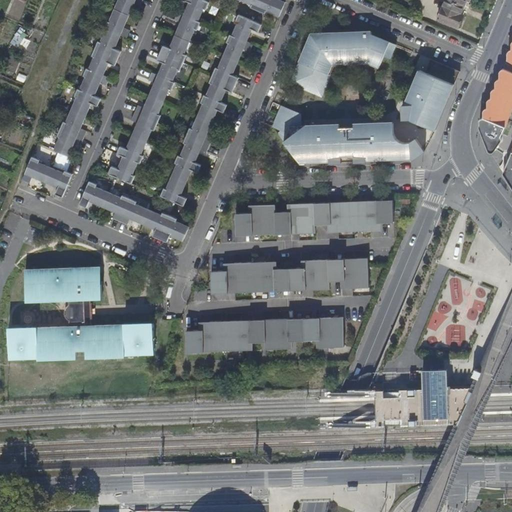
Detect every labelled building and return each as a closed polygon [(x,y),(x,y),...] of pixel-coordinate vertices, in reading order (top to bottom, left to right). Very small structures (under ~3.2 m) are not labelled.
[(36,0),(31,0),(26,17),(34,19),(40,1),(36,0)] [(119,0),(115,10),(129,17),(133,8),(131,7),(133,3),(141,7),(143,0),(119,0)] [(188,7),(186,12),(200,19),(204,10),(206,10),(209,3),(201,0),(183,0),(191,4),(190,7),(188,7)] [(249,8),(257,11),(261,0),(238,0),(250,5),(249,8)] [(279,17),(285,2),(280,0),(261,0),(257,11),(264,14),(264,11),(279,17)] [(461,13),(464,5),(450,0),(445,0),(438,18),(458,27),(464,14),(461,13)] [(115,10),(114,12),(128,19),(129,17),(115,10)] [(128,19),(114,12),(109,23),(107,22),(103,30),(106,31),(120,37),(127,40),(130,32),(122,29),(123,25),(125,26),(128,19)] [(200,19),(186,12),(184,16),(199,22),(200,19)] [(199,22),(184,16),(178,13),(175,21),(183,24),(182,28),(180,27),(176,36),(190,42),(196,30),(198,31),(201,23),(199,22)] [(238,24),(234,33),(249,40),(252,33),(250,32),(251,29),(259,32),(262,25),(239,15),(236,23),(238,24)] [(18,30),(13,42),(27,49),(33,37),(18,30)] [(385,56),(391,59),(397,45),(391,42),(391,41),(373,33),(373,30),(312,33),(299,61),(298,66),(290,84),(323,98),(335,64),(370,63),(381,68),(385,56)] [(106,31),(103,39),(117,45),(120,37),(106,31)] [(249,40),(234,33),(233,36),(248,42),(249,40)] [(248,42),(233,36),(231,35),(227,43),(230,44),(225,56),(239,63),(243,53),(241,53),(243,49),(251,52),(254,45),(248,42)] [(176,36),(175,39),(189,45),(190,42),(176,36)] [(117,45),(103,39),(101,44),(98,42),(95,49),(118,59),(119,59),(122,52),(113,48),(115,45),(117,46),(117,45)] [(189,45),(175,39),(172,46),(173,47),(172,50),(164,47),(161,55),(184,64),(187,56),(185,55),(189,45)] [(94,58),(92,65),(106,71),(107,67),(106,67),(107,63),(115,67),(118,59),(95,49),(92,57),(94,58)] [(166,65),(166,66),(178,71),(180,72),(184,64),(161,55),(158,62),(166,65)] [(225,56),(223,60),(238,66),(239,63),(225,56)] [(238,66),(223,60),(219,69),(217,68),(214,75),(237,85),(240,78),(232,75),(234,71),(235,72),(238,66)] [(427,72),(421,70),(416,83),(414,89),(407,105),(404,105),(404,119),(410,118),(438,131),(450,97),(461,71),(432,60),(427,72)] [(489,98),(487,100),(487,106),(483,116),(481,117),(480,118),(479,127),(487,147),(489,150),(492,151),(496,147),(501,138),(501,136),(511,109),(511,66),(505,63),(502,68),(501,69),(499,70),(499,76),(495,87),(492,88),(491,90),(491,97),(489,98)] [(106,71),(92,65),(89,70),(103,76),(106,71)] [(178,71),(166,66),(164,69),(163,68),(159,77),(173,83),(178,71)] [(86,77),(82,86),(97,92),(99,87),(97,86),(99,83),(107,86),(110,79),(103,76),(89,70),(87,69),(84,76),(86,77)] [(154,88),(153,91),(167,98),(170,90),(172,91),(175,84),(173,83),(159,77),(153,75),(149,82),(158,85),(156,89),(154,88)] [(237,85),(214,75),(211,83),(213,84),(212,86),(225,92),(226,89),(234,93),(237,85)] [(97,92),(82,86),(81,90),(95,96),(97,92)] [(212,86),(208,97),(223,103),(226,94),(225,93),(225,92),(212,86)] [(77,97),(72,108),(87,115),(91,107),(89,106),(90,102),(99,106),(102,99),(95,96),(81,90),(78,89),(75,96),(77,97)] [(153,91),(150,97),(165,103),(167,98),(153,91)] [(201,113),(216,119),(218,114),(216,113),(218,109),(226,113),(229,105),(223,103),(208,97),(206,96),(203,103),(205,104),(201,113)] [(138,108),(137,111),(160,121),(162,117),(159,116),(165,103),(150,97),(146,107),(148,107),(147,111),(138,108)] [(330,162),(331,164),(343,164),(343,157),(356,157),(356,162),(372,161),(414,160),(427,151),(419,138),(411,142),(409,143),(407,143),(404,142),(402,142),(399,140),(397,138),(395,136),(395,134),(394,132),(394,130),(394,122),(354,123),(355,127),(342,127),(342,123),(307,125),(303,128),(302,113),(281,105),(273,126),(281,130),(279,134),(301,162),(330,162)] [(87,116),(72,110),(66,122),(63,121),(60,128),(85,139),(88,132),(80,128),(81,125),(83,125),(87,116)] [(137,111),(135,115),(158,125),(160,121),(137,111)] [(214,123),(216,119),(201,113),(200,117),(214,123)] [(134,136),(148,143),(153,131),(155,132),(158,125),(135,115),(135,116),(132,122),(141,125),(139,129),(137,128),(134,136)] [(190,134),(213,145),(215,138),(207,135),(208,131),(210,132),(214,123),(200,117),(194,130),(192,129),(190,134)] [(60,128),(60,129),(84,140),(85,139),(60,128)] [(84,140),(60,129),(56,135),(59,137),(53,149),(70,156),(74,147),(72,146),(73,143),(81,146),(84,140)] [(212,146),(213,145),(190,134),(189,136),(212,146)] [(183,157),(197,163),(201,154),(200,153),(201,149),(209,153),(212,146),(189,136),(186,143),(188,144),(183,157)] [(125,158),(139,164),(141,165),(144,157),(142,156),(148,144),(133,138),(129,147),(131,148),(129,151),(121,148),(118,155),(125,158)] [(511,149),(509,155),(510,156),(502,172),(511,187),(511,149)] [(32,156),(23,178),(29,181),(32,173),(37,174),(36,177),(45,181),(51,167),(38,162),(39,160),(32,156)] [(180,157),(203,168),(204,166),(197,163),(183,157),(181,156),(180,157)] [(201,173),(203,168),(180,157),(178,164),(180,165),(175,177),(189,183),(193,174),(191,173),(193,170),(201,173)] [(134,176),(138,165),(124,159),(121,167),(122,168),(121,171),(113,168),(110,176),(133,185),(136,177),(134,176)] [(55,193),(63,196),(71,175),(64,172),(64,173),(51,167),(45,181),(54,185),(55,182),(59,184),(55,193)] [(173,182),(187,188),(189,183),(175,177),(173,182)] [(89,181),(88,183),(108,192),(96,186),(97,184),(89,181)] [(185,192),(187,188),(173,182),(169,190),(167,189),(164,197),(188,206),(190,199),(182,195),(184,192),(185,192)] [(88,183),(79,203),(87,206),(90,199),(94,200),(93,202),(103,207),(108,192),(88,183)] [(108,192),(103,207),(112,211),(113,209),(116,210),(113,217),(120,220),(128,201),(108,192)] [(108,192),(128,201),(129,198),(122,195),(121,197),(108,192)] [(128,201),(148,211),(148,209),(135,203),(136,201),(129,198),(128,201)] [(287,203),(287,210),(276,211),(275,204),(249,205),(249,213),(235,213),(236,236),(317,233),(317,225),(330,224),(330,231),(383,229),(383,223),(394,222),(393,200),(287,203)] [(142,224),(148,211),(128,201),(120,220),(127,223),(130,217),(133,218),(133,220),(142,224)] [(148,211),(168,220),(170,216),(163,213),(162,215),(148,209),(148,211)] [(160,238),(168,220),(148,211),(142,224),(152,228),(152,227),(155,228),(153,234),(160,238)] [(168,220),(188,230),(189,227),(176,221),(177,219),(170,216),(168,220)] [(183,242),(188,230),(168,220),(160,238),(167,240),(170,234),(174,236),(173,238),(183,242)] [(370,287),(369,264),(369,257),(306,259),(307,267),(278,268),(278,260),(228,262),(228,270),(212,270),(212,292),(330,289),(330,281),(342,280),(342,296),(353,295),(353,287),(370,287)] [(27,268),(28,298),(70,297),(71,303),(69,304),(67,307),(67,310),(67,313),(69,316),(71,318),(71,324),(10,326),(11,357),(79,355),(78,348),(88,348),(88,354),(156,352),(154,321),(92,324),(92,313),(95,313),(95,307),(92,307),(91,296),(104,296),(103,282),(102,282),(102,265),(27,268)] [(266,348),(292,347),(292,340),(316,339),(316,348),(345,347),(344,316),(198,321),(198,329),(187,329),(188,352),(254,349),(254,342),(266,342),(266,348)] [(445,418),(458,418),(458,410),(458,403),(457,396),(457,389),(457,386),(456,369),(453,369),(435,370),(430,370),(430,387),(430,389),(431,397),(431,404),(431,412),(431,419),(445,418)]
